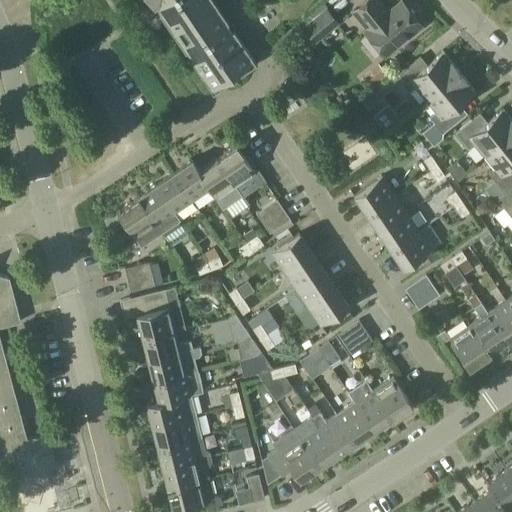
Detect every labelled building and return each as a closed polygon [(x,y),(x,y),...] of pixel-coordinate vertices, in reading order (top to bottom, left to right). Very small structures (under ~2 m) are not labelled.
[(255,62),(213,0),(150,0),(212,91),(255,62)] [(384,14),(380,8),(382,5),(378,0),(363,0),(352,9),(367,28),(364,31),(384,55),(421,25),(401,0),(384,14)] [(315,40),(336,22),(325,9),(303,26),(315,40)] [(390,78),(390,82),(400,94),(404,95),(416,85),(426,97),(459,70),(443,51),(422,68),(414,58),(390,78)] [(378,64),(362,77),(370,86),(385,73),(378,64)] [(442,133),(442,132),(462,116),(454,107),(474,90),(459,70),(426,97),(436,110),(428,116),(433,122),(442,133)] [(360,98),(367,107),(379,97),(372,89),(360,98)] [(334,124),(351,121),(348,105),(331,108),(334,124)] [(486,154),(511,132),(511,119),(502,108),(482,125),(474,115),(454,132),(468,149),(476,142),(486,154)] [(356,128),(373,139),(381,126),(363,116),(356,128)] [(441,137),(442,132),(442,133),(433,122),(421,131),(432,145),(441,137)] [(496,199),(511,185),(511,132),(486,154),(496,167),(488,173),(504,192),(496,199)] [(215,157),(234,185),(255,171),(251,166),(253,165),(247,156),(245,157),(236,143),(215,157)] [(437,165),(430,154),(422,159),(430,170),(437,165)] [(241,195),(234,185),(215,157),(198,168),(191,159),(190,159),(216,197),(223,207),(241,195)] [(449,158),(440,164),(450,179),(459,172),(449,158)] [(215,198),(216,197),(190,159),(172,171),(192,200),(208,188),(215,198)] [(437,165),(430,170),(437,180),(444,175),(437,165)] [(155,183),(174,212),(192,200),(172,171),(155,183)] [(365,212),(394,193),(381,175),(353,194),(365,212)] [(137,196),(161,232),(179,220),(174,212),(155,183),(137,196)] [(511,185),(496,199),(511,218),(511,185)] [(461,200),(454,190),(447,195),(454,205),(461,200)] [(378,230),(406,211),(394,193),(365,212),(378,230)] [(140,246),(161,232),(137,196),(116,210),(125,223),(123,225),(129,234),(131,233),(140,246)] [(262,222),(283,208),(276,198),(255,212),(262,222)] [(461,200),(454,205),(461,216),(468,211),(461,200)] [(269,232),(290,218),(283,208),(262,222),(269,232)] [(390,249),(418,230),(406,211),(378,230),(390,249)] [(418,230),(390,249),(402,267),(430,248),(440,241),(428,223),(418,230)] [(283,270),(311,250),(298,232),(270,251),(283,270)] [(247,240),(254,249),(264,242),(258,233),(247,240)] [(247,240),(237,247),(243,256),(254,249),(247,240)] [(187,256),(192,266),(213,256),(208,246),(187,256)] [(461,249),(450,257),(455,264),(465,257),(461,249)] [(295,288),(323,269),(311,250),(283,270),(295,288)] [(207,260),(210,269),(221,264),(218,256),(207,260)] [(440,264),(444,271),(453,284),(464,277),(455,264),(450,257),(440,264)] [(195,265),(198,273),(210,269),(207,260),(195,265)] [(127,278),(151,272),(148,261),(124,267),(127,278)] [(307,306),(335,287),(323,269),(295,288),(307,306)] [(151,272),(127,278),(130,290),(154,284),(151,272)] [(0,324),(18,320),(5,275),(0,273),(0,324)] [(411,298),(432,283),(425,273),(404,287),(411,298)] [(432,283),(411,298),(418,308),(439,294),(432,283)] [(233,285),(226,290),(233,301),(240,296),(233,285)] [(335,287),(307,306),(320,324),(348,305),(335,287)] [(136,314),(142,338),(175,330),(184,327),(180,308),(170,310),(166,294),(141,300),(144,312),(136,314)] [(247,306),(240,296),(233,301),(240,311),(247,306)] [(506,339),(511,335),(511,309),(505,299),(487,311),(506,339)] [(506,339),(487,311),(480,301),(473,306),(480,316),(469,323),(488,352),(506,339)] [(227,317),(219,319),(222,330),(234,327),(241,323),(234,312),(227,317)] [(358,319),(337,333),(351,353),(372,339),(358,319)] [(257,321),(250,326),(259,338),(266,334),(257,321)] [(386,322),(373,334),(381,341),(393,330),(386,322)] [(469,323),(448,337),(452,343),(450,344),(456,353),(458,352),(467,366),(488,352),(469,323)] [(147,359),(199,346),(192,348),(190,343),(186,340),(178,342),(175,330),(142,338),(147,359)] [(266,334),(259,338),(264,346),(271,342),(266,334)] [(243,342),(235,344),(239,358),(252,355),(259,350),(250,337),(243,342)] [(0,464),(28,473),(32,474),(37,473),(41,472),(46,469),(49,466),(51,462),(52,458),(52,452),(51,448),(49,444),(46,441),(42,438),(38,436),(33,436),(29,436),(26,437),(0,339),(0,464)] [(317,347),(322,354),(329,364),(339,357),(327,340),(317,347)] [(152,380),(197,369),(194,357),(199,356),(201,352),(199,346),(147,359),(152,380)] [(317,347),(307,354),(311,361),(322,354),(317,347)] [(259,350),(252,355),(257,363),(264,358),(259,350)] [(281,366),(283,374),(295,371),(293,363),(281,366)] [(271,377),(283,374),(281,366),(269,369),(271,377)] [(146,404),(190,393),(202,390),(197,369),(152,380),(157,400),(145,403),(146,404)] [(372,389),(391,417),(411,403),(402,389),(404,388),(398,379),(396,380),(392,375),(372,389)] [(365,379),(347,391),(354,401),(373,429),(391,417),(372,389),(365,379)] [(237,390),(229,392),(232,404),(240,402),(237,390)] [(190,393),(146,404),(151,425),(196,413),(191,394),(190,393)] [(355,441),(373,429),(354,401),(336,413),(355,441)] [(232,404),(235,417),(243,415),(240,402),(232,404)] [(355,441),(336,413),(325,421),(318,411),(311,415),(337,454),(355,441)] [(196,413),(151,425),(156,446),(201,434),(196,413)] [(303,418),(292,425),(300,437),(319,466),(337,454),(311,415),(310,413),(303,418)] [(276,446),(266,453),(280,474),(290,467),(299,480),(319,466),(300,437),(292,425),(271,439),(276,446)] [(247,432),(239,434),(242,447),(251,444),(247,432)] [(201,434),(156,446),(161,467),(210,454),(209,451),(204,447),(201,434)] [(251,444),(242,447),(245,459),(254,457),(251,444)] [(210,454),(161,467),(167,488),(209,477),(206,466),(209,465),(211,461),(210,454)] [(236,468),(211,475),(216,492),(241,484),(236,468)] [(511,511),(511,480),(505,469),(485,482),(490,489),(491,488),(506,510),(507,509),(508,511),(511,511)] [(252,500),(264,497),(258,473),(246,476),(252,500)] [(213,494),(209,477),(167,488),(173,511),(189,508),(189,510),(200,507),(200,505),(204,504),(205,507),(221,503),(220,496),(216,493),(213,494)] [(473,500),(480,511),(508,511),(507,509),(506,510),(491,488),(490,489),(473,500)] [(480,511),(473,500),(455,511),(480,511)]
